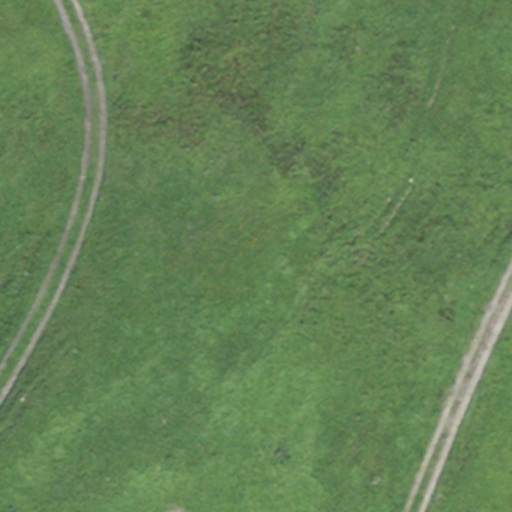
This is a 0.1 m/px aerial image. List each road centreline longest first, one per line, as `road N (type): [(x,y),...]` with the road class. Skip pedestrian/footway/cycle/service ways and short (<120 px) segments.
road 1 (track): [(61,0),(106,131),(0,379)]
road 2 (track): [(511,368),(430,511)]
